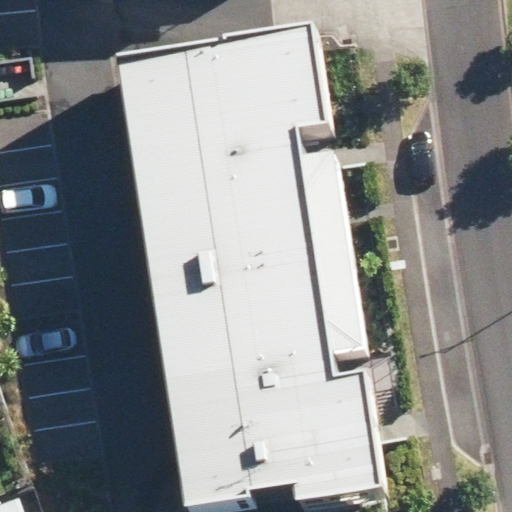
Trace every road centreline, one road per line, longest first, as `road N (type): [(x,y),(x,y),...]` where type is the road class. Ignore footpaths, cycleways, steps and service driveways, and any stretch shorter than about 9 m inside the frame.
road 1 (residential): [(76,22),(148,496)]
road 2 (residential): [(511,255),(476,0)]
road 3 (residential): [(76,22),(285,0)]
